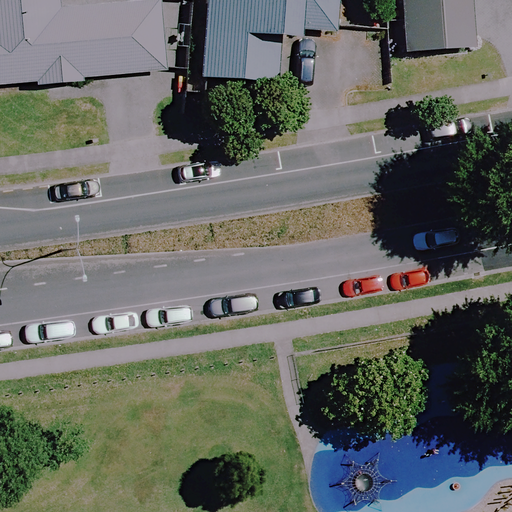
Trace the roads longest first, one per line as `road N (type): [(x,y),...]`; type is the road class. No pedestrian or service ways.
road 1 (secondary): [(511,232),(0,313)]
road 2 (secondary): [(0,230),(511,152)]
